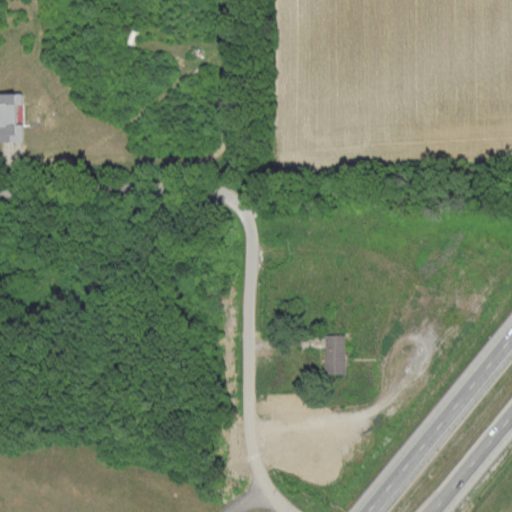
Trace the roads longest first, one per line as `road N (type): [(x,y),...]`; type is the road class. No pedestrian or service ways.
road 1 (residential): [(0,187),(189,180),(232,195),(247,216),(249,425),(269,466)]
road 2 (motorway): [(511,336),(367,511)]
road 3 (motorway): [(432,511),(511,415)]
